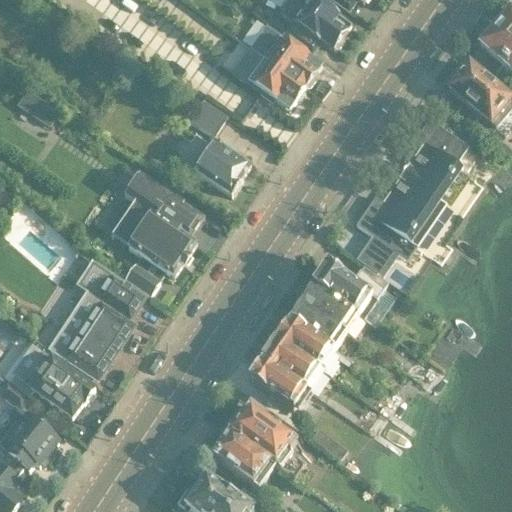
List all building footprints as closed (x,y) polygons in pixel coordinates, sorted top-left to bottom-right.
[(352,30),(310,0),(289,0),(280,13),(281,18),(293,26),(285,37),(312,57),(321,46),(334,55),(336,52),(340,52),(345,45),(344,41),(352,30)] [(368,0),(327,0),(339,8),(344,0),(351,0),(363,8),(368,0)] [(511,15),(510,14),(508,17),(503,17),(497,23),(498,29),(480,50),(511,77),(511,15)] [(322,71),(292,50),(295,46),(283,38),(264,63),(305,93),(307,92),(311,91),(316,85),(315,81),(322,71)] [(305,93),(264,63),(245,89),(257,98),(260,94),(289,115),(296,106),(300,106),(305,99),(304,95),(305,93)] [(455,81),(450,87),(451,91),(448,93),(491,129),(502,116),(504,117),(511,107),(511,104),(469,69),(459,81),(455,81)] [(29,93),(20,107),(51,128),(61,115),(29,93)] [(190,126),(215,142),(229,120),(204,104),(190,126)] [(397,258),(404,263),(413,250),(415,251),(444,208),(436,202),(450,183),(451,184),(454,180),(452,179),(456,172),(458,174),(459,173),(455,170),(468,151),(429,124),(416,144),(425,151),(386,208),(376,202),(356,230),(372,240),(358,260),(384,278),(397,258)] [(211,144),(190,174),(232,202),(242,187),(241,186),(251,171),(234,159),(235,157),(228,152),(227,155),(211,144)] [(174,284),(197,249),(190,244),(205,223),(139,178),(138,180),(140,180),(126,200),(125,200),(124,201),(134,207),(133,209),(134,209),(113,241),(112,240),(111,241),(127,252),(141,262),(125,285),(150,302),(167,279),(174,284)] [(318,283),(313,291),(358,321),(363,325),(383,295),(359,278),(353,288),(327,270),(326,272),(323,270),(315,281),(318,283)] [(100,314),(99,315),(94,313),(89,315),(86,320),(86,325),(89,330),(67,364),(98,384),(133,331),(128,327),(141,308),(140,307),(142,305),(118,289),(118,290),(102,279),(92,294),(93,299),(96,304),(105,310),(102,315),(100,314)] [(313,291),(308,298),(307,298),(305,299),(304,300),(303,301),(302,302),(302,304),(302,305),(302,307),(302,308),(346,338),(358,321),(313,291)] [(295,315),(295,317),(290,325),(334,355),(346,338),(302,308),(301,308),(299,309),(298,309),(297,310),(296,311),(295,313),(295,314),(295,315)] [(290,325),(285,332),(283,333),(282,334),(280,335),(279,336),(278,338),(278,339),(277,341),(277,342),(277,344),(276,345),(321,375),(334,355),(290,325)] [(268,354),(268,356),(268,357),(263,365),(307,395),(321,375),(276,345),(276,346),(274,346),(273,347),(271,348),(270,349),(269,351),(269,352),(268,354)] [(55,365),(33,395),(72,423),(94,394),(55,365)] [(263,365),(257,372),(256,373),(254,374),(253,375),(252,376),(251,378),(250,379),(250,381),(250,382),(249,384),(249,385),(293,416),(307,395),(263,365)] [(51,458),(59,449),(21,417),(30,405),(7,386),(0,393),(0,398),(16,411),(9,420),(6,418),(3,418),(0,422),(0,511),(18,511),(24,506),(13,496),(36,469),(40,472),(42,470),(45,472),(54,461),(51,458)] [(220,429),(276,471),(280,474),(292,458),(290,456),(297,447),(240,404),(220,429)] [(276,471),(220,429),(209,445),(216,450),(210,459),(259,494),(276,471)] [(311,444),(340,465),(348,456),(319,434),(311,444)] [(249,511),(206,483),(204,485),(201,485),(197,491),(198,495),(186,511),(249,511)]
